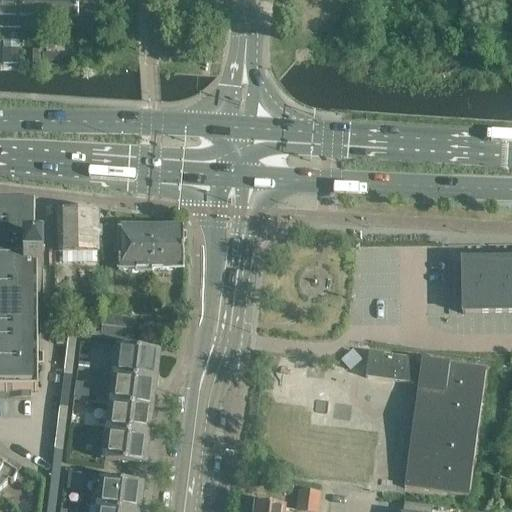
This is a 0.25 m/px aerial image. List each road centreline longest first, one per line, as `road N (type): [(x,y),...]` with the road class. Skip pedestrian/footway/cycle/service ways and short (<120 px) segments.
road 1 (primary): [(242,177),(511,192)]
road 2 (primary): [(511,144),(247,128)]
road 3 (secondary): [(192,511),(223,332),(224,273)]
road 4 (primary): [(224,127),(0,120)]
road 5 (primary): [(218,199),(83,179),(77,165)]
road 6 (primary): [(77,165),(220,176)]
